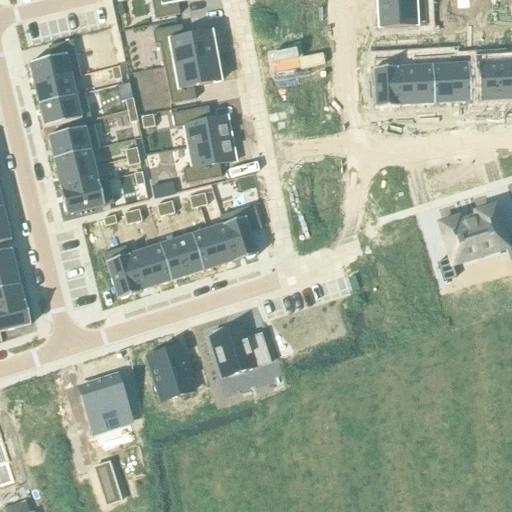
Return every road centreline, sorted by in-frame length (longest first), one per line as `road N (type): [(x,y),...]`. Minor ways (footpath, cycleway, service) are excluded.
road 1 (residential): [(350,155),(354,252),(71,346)]
road 2 (residential): [(0,62),(71,346)]
road 3 (residential): [(350,155),(511,146)]
road 4 (residential): [(340,0),(350,155)]
